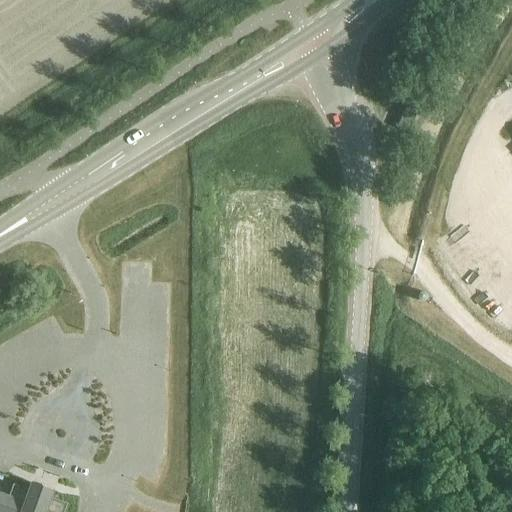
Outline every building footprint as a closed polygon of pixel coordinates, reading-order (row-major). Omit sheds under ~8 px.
[(396,128),(408,133),(418,111),(406,106),(396,128)] [(441,247),(450,250),(458,228),(448,225),(441,247)] [(464,265),(491,286),(505,267),(478,247),(464,265)] [(511,304),(511,302),(511,286),(501,277),(492,289),(511,304)] [(50,500),(53,491),(31,483),(28,492),(13,487),(9,498),(0,495),(0,511),(62,511),(65,505),(50,500)]
